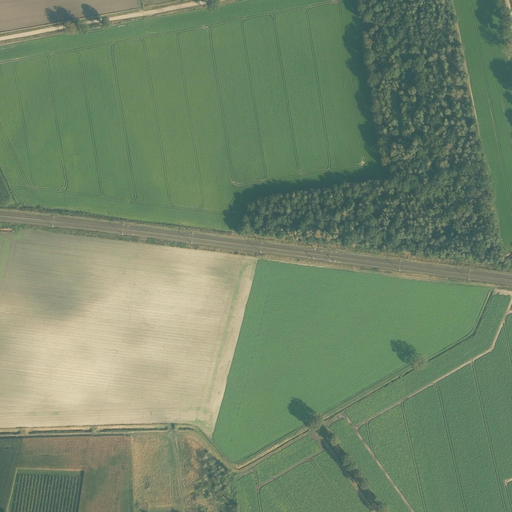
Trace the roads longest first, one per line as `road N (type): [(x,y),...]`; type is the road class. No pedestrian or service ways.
road 1 (track): [(223,0),(0,39)]
road 2 (track): [(241,462),(419,361)]
road 3 (track): [(0,437),(196,435)]
